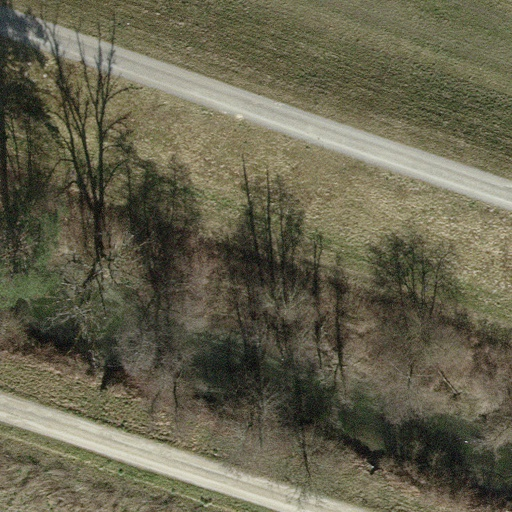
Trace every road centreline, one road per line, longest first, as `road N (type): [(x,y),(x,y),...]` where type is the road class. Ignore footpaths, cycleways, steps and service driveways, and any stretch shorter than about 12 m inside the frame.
road 1 (track): [(0,18),(511,192)]
road 2 (track): [(0,408),(319,511)]
